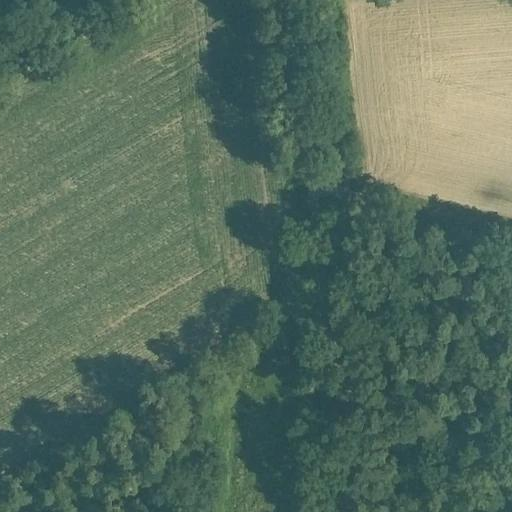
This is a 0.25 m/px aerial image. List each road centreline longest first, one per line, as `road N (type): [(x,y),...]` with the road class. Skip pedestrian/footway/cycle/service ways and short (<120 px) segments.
road 1 (track): [(349,511),(319,196)]
road 2 (track): [(319,196),(297,0)]
